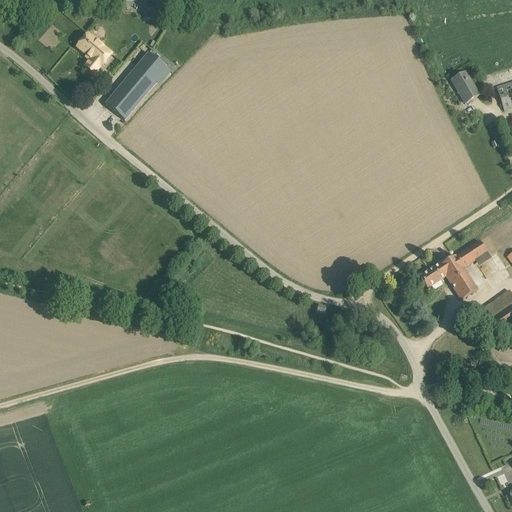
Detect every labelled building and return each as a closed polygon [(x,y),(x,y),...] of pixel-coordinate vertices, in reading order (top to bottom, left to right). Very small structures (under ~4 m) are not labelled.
[(146,18),(159,18),(159,9),(146,9),(146,18)] [(88,34),(76,48),(91,60),(84,68),(94,76),(100,69),(101,69),(112,55),(88,34)] [(149,54),(138,67),(157,83),(161,78),(164,81),(171,73),(149,54)] [(157,83),(138,67),(105,105),(125,122),(157,83)] [(479,97),(465,73),(452,81),(465,105),(479,97)] [(511,108),(511,83),(497,89),(504,111),(511,108)] [(52,141),(62,149),(78,131),(68,122),(52,141)] [(174,244),(187,255),(194,248),(180,236),(174,244)] [(441,263),(419,277),(428,290),(446,278),(461,302),(477,291),(463,270),(475,262),(487,255),(479,242),(456,257),(455,257),(443,265),(441,263)] [(511,295),(510,292),(485,309),(503,335),(504,335),(503,334),(511,328),(511,295)] [(499,438),(495,440),(499,450),(504,448),(499,438)]
